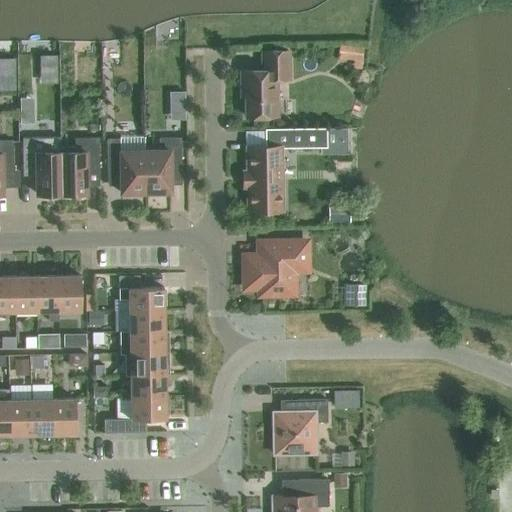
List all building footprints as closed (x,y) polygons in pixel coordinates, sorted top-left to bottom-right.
[(364,48),(340,45),(339,59),(355,61),(354,68),(361,69),(364,48)] [(289,80),(288,51),(263,51),(263,70),(242,71),(242,89),(246,89),(247,117),(277,116),(276,80),(289,80)] [(248,147),(249,211),(282,210),(281,148),(327,148),(327,128),(265,129),(265,147),(248,147)] [(145,192),(145,150),(142,150),(142,137),(120,137),(120,139),(107,139),(107,169),(120,169),(120,193),(145,192)] [(46,198),(61,198),(61,152),(46,152),(46,138),(22,138),(23,170),(36,170),(36,194),(46,194),(46,198)] [(61,152),(61,198),(77,197),(77,193),(87,193),(86,169),(99,169),(98,138),(75,138),(75,147),(61,147),(61,152)] [(160,150),(145,150),(145,192),(170,192),(170,168),(181,168),(181,138),(159,138),(160,150)] [(0,194),(2,194),(2,171),(13,170),(13,141),(0,140),(0,194)] [(307,270),(306,242),(260,243),(260,256),(253,256),(245,265),(245,287),(260,287),(260,294),(294,293),(293,270),(307,270)] [(59,276),(59,311),(81,311),(80,275),(59,276)] [(141,275),(119,275),(119,300),(129,300),(129,311),(164,310),(164,288),(141,288),(141,275)] [(15,276),(0,276),(0,311),(16,312),(15,276)] [(37,276),(15,276),(16,312),(37,311),(37,276)] [(37,276),(37,311),(48,311),(48,321),(58,321),(58,311),(59,311),(59,276),(37,276)] [(366,307),(366,284),(344,284),(344,307),(366,307)] [(129,332),(165,331),(164,310),(129,311),(129,332)] [(104,325),(104,312),(89,312),(89,325),(104,325)] [(125,355),(169,354),(168,341),(165,341),(165,331),(129,332),(120,332),(120,355),(125,355)] [(16,349),(16,338),(4,339),(4,349),(16,349)] [(88,366),(88,354),(69,354),(70,366),(88,366)] [(130,376),(165,376),(165,365),(169,365),(169,354),(125,355),(125,376),(130,376)] [(17,360),(16,376),(36,377),(36,360),(17,360)] [(130,398),(166,397),(165,376),(130,376),(130,398)] [(31,399),(32,434),(54,434),(53,398),(52,399),(52,384),(32,385),(32,399),(31,399)] [(166,397),(130,398),(131,419),(132,419),(166,418),(166,397)] [(53,398),(54,434),(76,433),(75,398),(53,398)] [(0,434),(10,434),(10,399),(0,399),(0,434)] [(10,434),(32,434),(31,399),(10,399),(10,434)] [(327,422),(327,399),(297,400),(297,412),(273,412),(274,454),(316,453),(315,422),(327,422)] [(132,433),(132,419),(131,419),(104,419),(104,433),(132,433)] [(354,466),(353,451),(340,452),(340,466),(354,466)] [(345,473),(334,474),(334,487),(346,486),(345,473)] [(329,506),(328,479),(298,480),(298,496),(275,496),(275,509),(272,509),(271,511),(316,511),(317,506),(329,506)]
